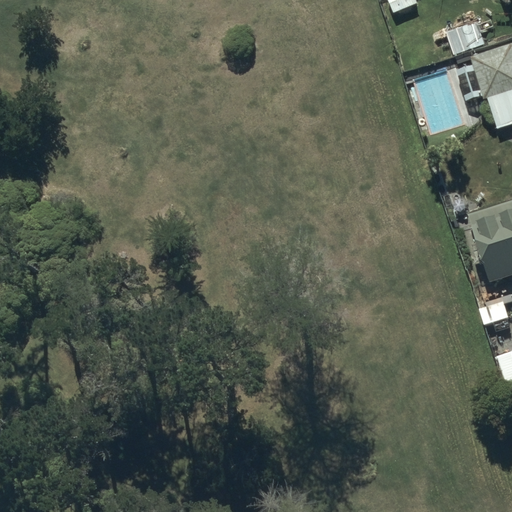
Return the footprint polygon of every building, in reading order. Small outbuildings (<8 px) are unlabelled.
[(417,0),(388,0),(394,15),(419,4),(417,0)] [(447,33),(454,56),(488,46),(481,22),(447,33)] [(511,46),(471,61),(473,66),(455,72),(467,104),(483,98),(484,101),(488,100),(499,131),(511,126),(511,46)] [(511,278),(511,216),(499,221),(502,231),(498,232),(495,222),(476,228),(479,235),(473,236),(489,286),(511,278)] [(511,357),(501,361),(511,393),(511,357)]
